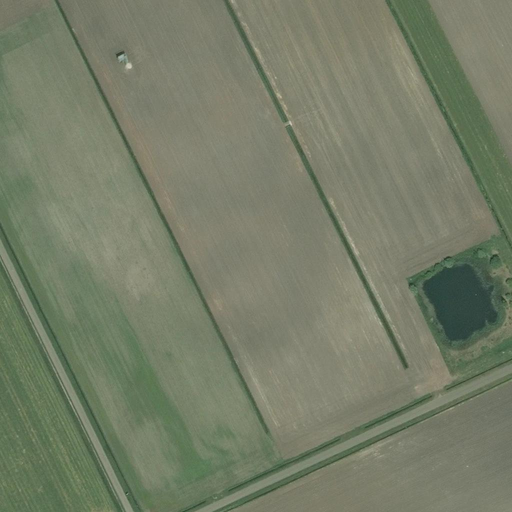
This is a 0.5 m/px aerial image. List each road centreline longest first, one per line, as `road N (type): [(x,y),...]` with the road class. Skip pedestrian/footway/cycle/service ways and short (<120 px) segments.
road 1 (unclassified): [(511,369),(204,511)]
road 2 (unclassified): [(130,511),(0,243)]
